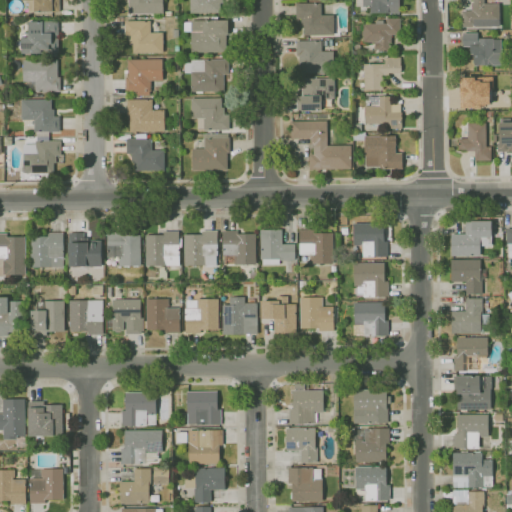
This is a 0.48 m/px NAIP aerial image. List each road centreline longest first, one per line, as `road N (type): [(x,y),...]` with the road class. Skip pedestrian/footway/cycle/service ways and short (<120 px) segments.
road 1 (residential): [(429,0),(423,511)]
road 2 (residential): [(0,200),(432,194)]
road 3 (residential): [(422,362),(0,368)]
road 4 (residential): [(93,0),(94,199)]
road 5 (residential): [(260,0),(262,196)]
road 6 (residential): [(255,364),(256,511)]
road 7 (residential): [(89,511),(90,368)]
